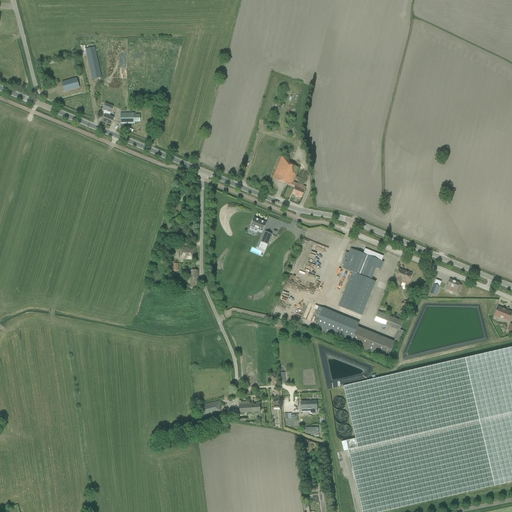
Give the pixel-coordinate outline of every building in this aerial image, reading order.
[(94,47),(85,49),(92,79),(101,77),(94,47)] [(76,78),(61,82),(64,92),(79,88),(76,78)] [(114,118),(110,116),(114,106),(105,103),(101,113),(105,114),(102,122),(111,126),(114,118)] [(120,113),(120,119),(120,124),(134,124),(134,122),(140,122),(140,115),(134,115),(134,113),(120,113)] [(282,156),(274,174),(272,179),(291,187),(293,182),(299,169),(288,164),(290,159),(282,156)] [(293,182),(291,187),(295,188),(292,195),(301,198),(306,187),(303,186),(305,181),(299,179),(297,184),(293,182)] [(254,218),(250,227),(251,227),(250,227),(251,226),(258,229),(257,230),(262,232),(266,223),(254,218)] [(265,232),(261,242),(267,245),(271,234),(265,232)] [(183,260),(194,260),(195,247),(180,247),(180,256),(183,260)] [(352,273),(338,306),(362,316),(376,282),(371,280),(376,268),(380,270),(383,263),(381,262),(383,257),(365,249),(363,254),(350,249),(349,253),(345,252),(344,255),(347,257),(342,269),(352,273)] [(396,279),(394,284),(401,286),(402,283),(407,285),(412,274),(407,272),(407,273),(399,270),(395,278),(396,279)] [(450,280),(446,289),(446,290),(458,294),(460,289),(457,288),(459,283),(450,280)] [(433,284),(429,294),(435,296),(436,294),(435,293),(437,289),(438,289),(439,287),(433,284)] [(314,305),(312,309),(316,310),(315,314),(319,316),(314,330),(350,344),(359,323),(323,308),(323,309),(314,305)] [(497,307),(496,312),(494,316),(508,322),(511,313),(505,310),(502,309),(497,307)] [(375,311),(372,320),(396,329),(399,320),(375,311)] [(511,347),(343,386),(355,439),(341,442),(343,451),(348,450),(361,511),(380,511),(511,481),(511,347)] [(198,406),(200,416),(221,412),(219,406),(221,406),(220,401),(198,406)] [(301,410),(311,409),(311,414),(317,414),(316,401),(301,402),(301,410)] [(242,402),(239,403),(239,414),(260,412),(259,404),(249,405),(243,405),(242,402)] [(330,511),(327,491),(319,492),(321,511),(330,511)]
